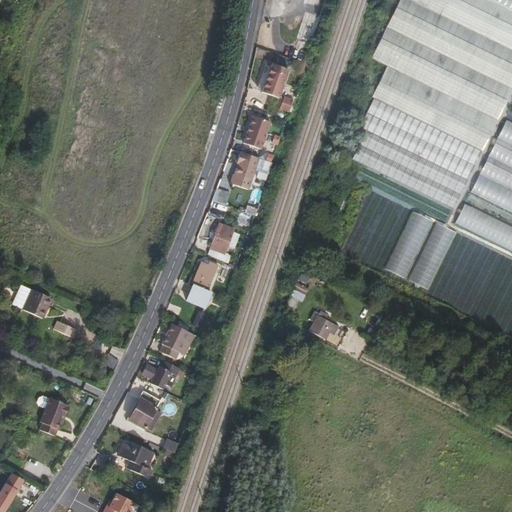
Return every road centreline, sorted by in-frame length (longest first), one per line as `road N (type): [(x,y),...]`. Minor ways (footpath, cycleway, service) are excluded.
road 1 (secondary): [(40,511),(107,408),(146,327),(221,141),(254,0)]
road 2 (unknown): [(381,365),(511,432)]
